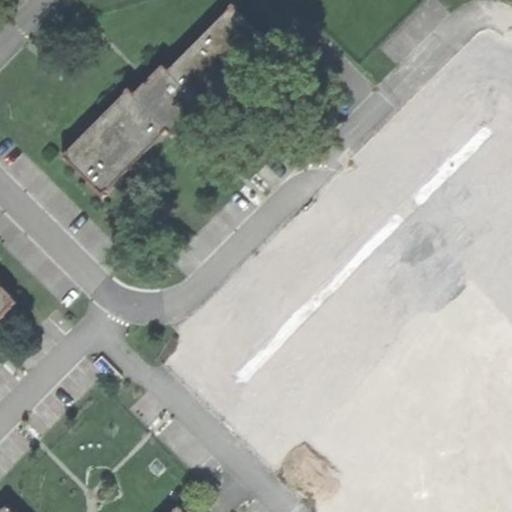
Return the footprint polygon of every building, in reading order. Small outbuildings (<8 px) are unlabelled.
[(204,120),(271,54),(231,14),(164,81),(157,74),(132,99),(127,94),(59,161),(100,203),(165,138),(169,142),(185,127),(198,114),(204,120)] [(511,87),(485,60),(413,130),(447,164),(439,172),(458,192),(468,183),(503,219),(511,210),(511,87)] [(511,511),(511,338),(459,281),(306,427),(387,511),(511,511)] [(305,287),(236,356),(305,424),(374,355),(305,287)] [(0,298),(0,325),(14,312),(0,298)]
